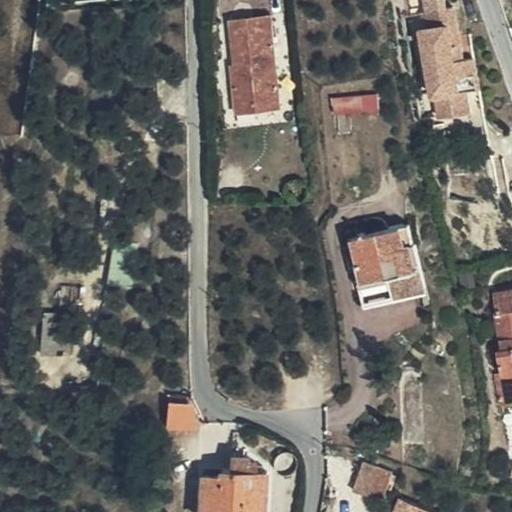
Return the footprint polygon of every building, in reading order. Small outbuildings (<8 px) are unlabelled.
[(433,23),(424,25),(434,93),(437,93),(441,115),(471,111),(468,88),(482,86),(475,42),(463,44),(457,3),(430,7),(433,23)] [(254,103),(255,113),(280,110),(270,18),(230,22),(235,67),(230,68),(234,105),(254,103)] [(382,90),(336,95),(338,110),(383,106),(382,90)] [(235,115),(255,113),(254,103),(234,105),(235,115)] [(467,118),(454,121),(456,133),(468,132),(467,118)] [(419,248),(414,222),(354,234),(363,281),(392,275),(396,296),(431,289),(422,247),(419,248)] [(478,284),(475,270),(462,273),(465,287),(478,284)] [(511,287),(496,290),(499,309),(498,309),(504,347),(499,347),(503,371),(499,371),(506,416),(511,415),(511,287)] [(46,307),(44,349),(70,350),(71,307),(46,307)] [(170,423),(197,423),(197,396),(170,396),(170,423)] [(251,464),(251,458),(231,457),(231,474),(221,474),(221,480),(200,479),(199,511),(269,511),(270,473),(260,473),(259,464),(251,464)] [(372,498),(383,473),(371,468),(360,493),(372,498)] [(397,479),(383,473),(372,498),(387,504),(397,479)] [(438,511),(405,499),(399,511),(438,511)]
